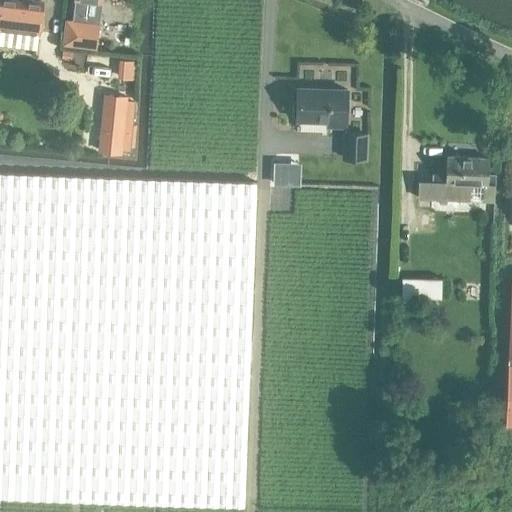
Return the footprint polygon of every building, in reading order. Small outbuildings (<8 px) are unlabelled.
[(0,44),(37,49),(43,2),(26,0),(3,0),(1,26),(0,26),(0,44)] [(101,14),(102,0),(76,0),(75,11),(74,10),(71,33),(96,36),(100,14),(101,14)] [(118,58),(117,70),(134,71),(135,60),(118,58)] [(348,126),(348,124),(347,90),(299,90),(300,121),(332,121),(332,126),(343,126),(348,126)] [(104,95),(98,150),(120,152),(121,147),(129,148),(134,103),(124,102),(125,97),(104,95)] [(367,132),(343,131),(343,157),(343,159),(343,160),(367,160),(367,132)] [(275,184),(302,184),(303,158),(275,158),(275,184)] [(489,174),(489,173),(490,158),(448,158),(448,174),(434,174),(434,183),(421,183),(421,201),(472,201),(472,188),(485,189),(485,202),(496,202),(497,175),(489,174)] [(0,497),(244,507),(258,182),(0,172),(0,497)] [(442,299),(443,277),(402,277),(401,298),(442,299)]
